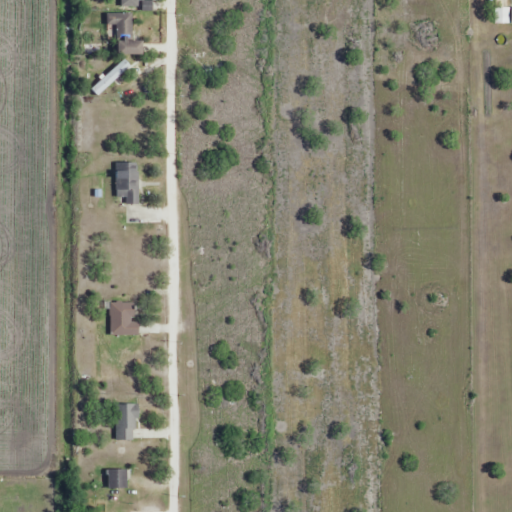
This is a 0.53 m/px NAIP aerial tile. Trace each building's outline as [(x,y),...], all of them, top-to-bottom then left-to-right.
[(138,0),(120,0),(121,8),(138,8),(138,0)] [(132,13),(107,13),(107,25),(117,25),(117,41),(132,41),(132,13)] [(131,67),(126,60),(91,87),(97,94),(131,67)] [(116,162),(116,197),(125,197),(125,204),(139,204),(139,162),(116,162)] [(138,336),(138,322),(134,322),(134,303),(111,303),(111,336),(138,336)] [(116,440),(136,440),(136,405),(116,405),(116,440)] [(108,489),(127,489),(127,470),(108,470),(108,489)]
